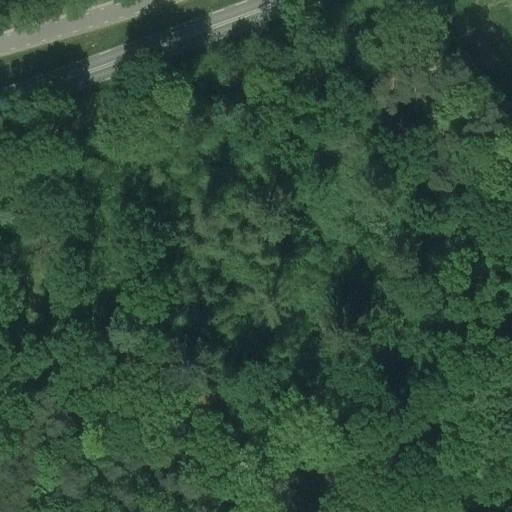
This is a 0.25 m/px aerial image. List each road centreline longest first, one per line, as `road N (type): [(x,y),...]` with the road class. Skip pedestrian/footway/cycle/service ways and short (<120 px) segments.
road 1 (unclassified): [(328,511),(0,304)]
road 2 (secondary): [(0,106),(298,0)]
road 3 (unclassified): [(0,43),(143,0)]
